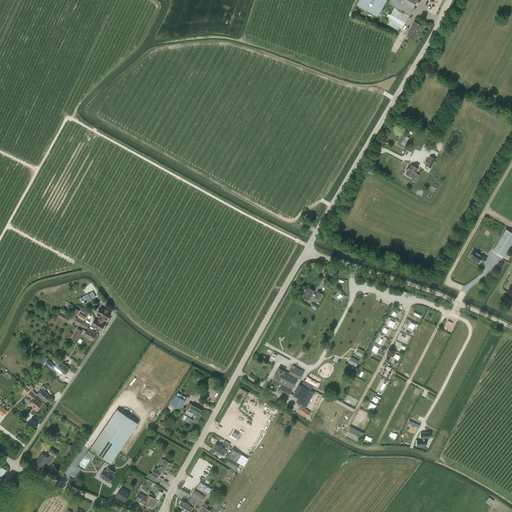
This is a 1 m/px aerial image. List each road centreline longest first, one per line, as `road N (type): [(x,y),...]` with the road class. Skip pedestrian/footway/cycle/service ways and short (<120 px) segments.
road 1 (track): [(0,242),(66,118),(308,246)]
road 2 (unclassified): [(164,511),(304,252)]
road 3 (unclassified): [(304,252),(448,0)]
road 4 (unclassified): [(511,328),(415,285),(304,252)]
road 5 (unclassified): [(15,465),(106,329)]
road 6 (unknown): [(494,320),(438,429)]
